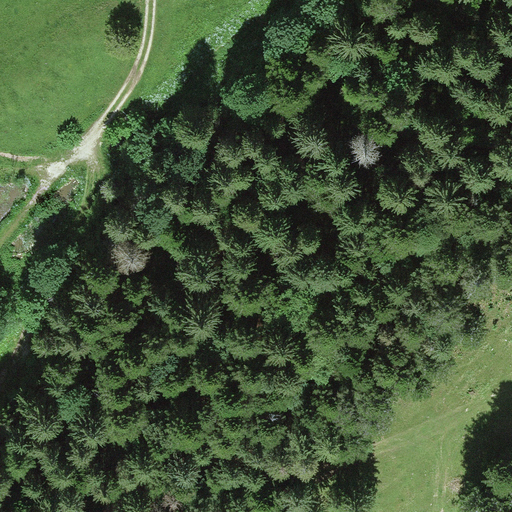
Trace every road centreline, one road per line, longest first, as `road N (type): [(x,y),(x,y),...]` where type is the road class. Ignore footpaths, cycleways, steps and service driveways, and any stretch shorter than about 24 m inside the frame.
road 1 (track): [(0,168),(46,166),(116,116)]
road 2 (track): [(153,0),(141,84),(116,116)]
